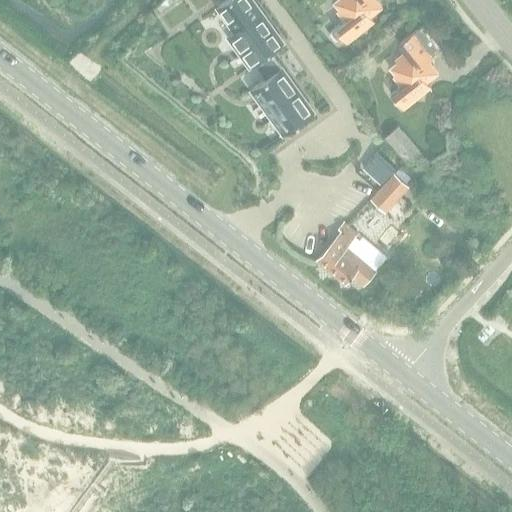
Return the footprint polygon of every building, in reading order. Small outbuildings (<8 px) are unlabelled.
[(226,0),(218,6),(235,30),(261,11),(252,0),(226,0)] [(336,0),(335,1),(348,17),(334,28),(335,28),(328,33),(336,42),(342,37),(345,41),(358,31),(364,32),(365,26),(373,19),(367,12),(376,6),(371,0),(336,0)] [(228,35),(238,49),(248,43),(271,26),(261,11),(235,30),(228,35)] [(391,93),(402,107),(414,96),(421,97),(421,91),(429,85),(424,78),(432,71),(425,63),(432,57),(442,49),(424,25),(413,33),(399,43),(407,54),(392,67),(404,82),(391,93)] [(271,26),(248,43),(238,49),(249,65),(283,41),(271,26)] [(272,54),(256,66),(265,78),(252,88),(283,131),(313,111),(272,54)] [(407,161),(420,150),(398,125),(386,136),(407,161)] [(394,171),(370,199),(385,212),(409,185),(394,171)] [(340,229),(316,257),(345,282),(351,274),(363,284),(386,255),(357,231),(346,223),(343,220),(339,226),(338,227),(340,229)] [(464,273),(470,266),(465,261),(458,268),(464,273)]
